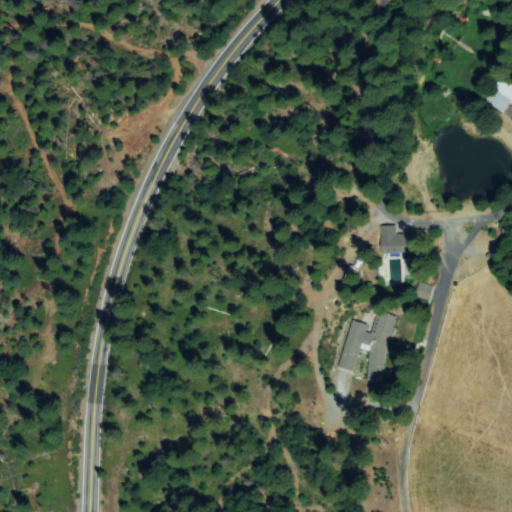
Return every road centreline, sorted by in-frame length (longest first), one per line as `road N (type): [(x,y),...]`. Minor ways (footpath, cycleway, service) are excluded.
road 1 (secondary): [(91,511),(100,356),(127,252),(203,100),(286,0)]
road 2 (residential): [(221,74),(139,58),(86,32),(0,44)]
